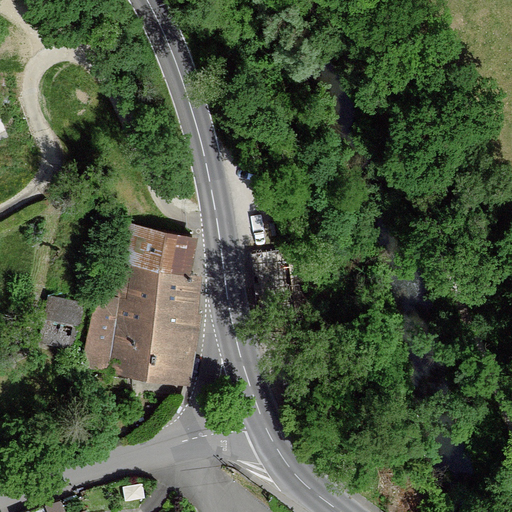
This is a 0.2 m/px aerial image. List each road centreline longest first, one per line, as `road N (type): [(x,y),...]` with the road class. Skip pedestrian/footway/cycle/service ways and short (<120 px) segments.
road 1 (tertiary): [(230,305),(191,101),(148,0)]
road 2 (unclassified): [(185,441),(0,500)]
road 3 (tertiary): [(278,443),(230,305)]
road 4 (unclassified): [(230,305),(205,401),(185,441)]
